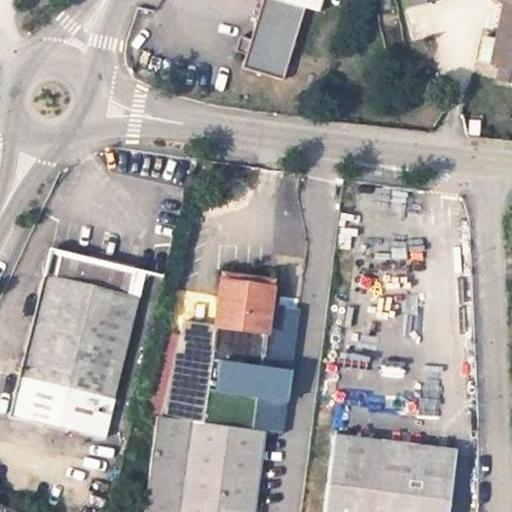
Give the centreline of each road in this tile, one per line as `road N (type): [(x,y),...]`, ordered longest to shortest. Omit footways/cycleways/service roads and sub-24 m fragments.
road 1 (residential): [(79,104),(324,146),(511,166)]
road 2 (unknown): [(72,180),(24,252),(0,312)]
